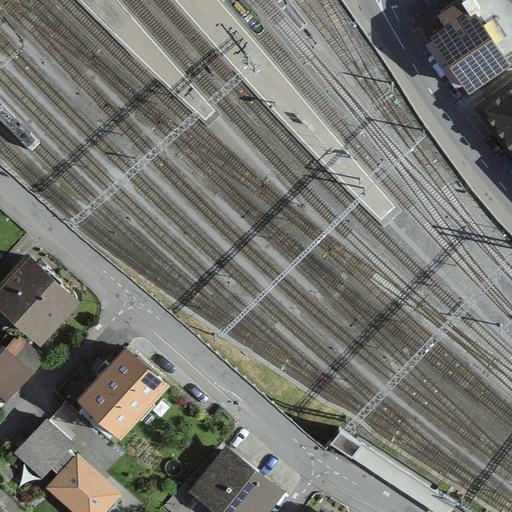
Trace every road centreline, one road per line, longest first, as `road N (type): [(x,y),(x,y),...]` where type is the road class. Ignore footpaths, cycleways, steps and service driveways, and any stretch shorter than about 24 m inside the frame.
road 1 (residential): [(0,178),(322,463),(407,511)]
road 2 (residential): [(511,195),(425,84),(376,0)]
